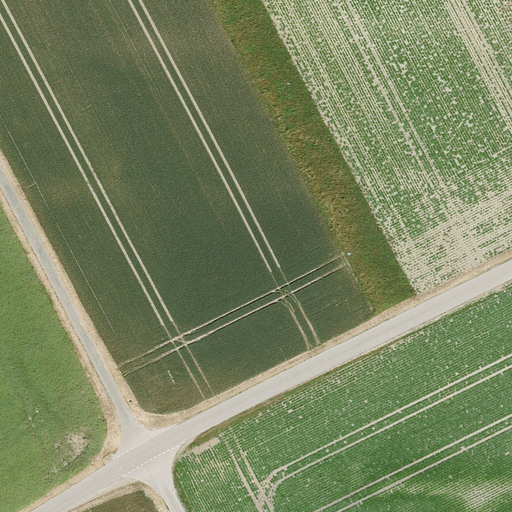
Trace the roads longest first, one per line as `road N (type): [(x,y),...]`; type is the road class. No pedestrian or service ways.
road 1 (unclassified): [(511,269),(144,452),(47,511)]
road 2 (track): [(0,175),(176,511)]
